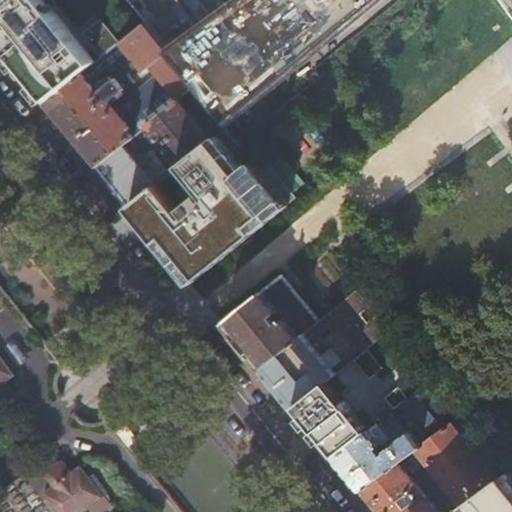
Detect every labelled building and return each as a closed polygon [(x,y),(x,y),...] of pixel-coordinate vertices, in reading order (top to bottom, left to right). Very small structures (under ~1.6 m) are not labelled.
[(0,0),(0,13),(15,0),(0,0)] [(236,0),(167,52),(196,87),(195,88),(226,126),(375,0),(236,0)] [(144,23),(143,24),(119,43),(143,72),(152,66),(179,101),(195,88),(196,87),(167,52),(144,23)] [(87,79),(95,73),(96,74),(118,57),(112,49),(46,103),(97,167),(125,144),(129,141),(146,127),(174,105),(160,89),(139,105),(130,95),(116,106),(111,110),(107,104),(111,100),(125,89),(129,86),(127,84),(129,81),(129,78),(126,76),(123,76),(121,77),(120,75),(115,78),(97,92),(95,89),(87,79)] [(113,75),(95,89),(97,92),(115,78),(113,75)] [(125,89),(111,100),(113,103),(127,92),(125,89)] [(111,110),(116,106),(113,103),(111,100),(107,104),(111,110)] [(224,128),(179,101),(174,105),(146,127),(179,166),(224,128)] [(287,204),(224,128),(179,166),(125,211),(193,284),(287,204)] [(129,141),(125,144),(142,167),(147,164),(129,141)] [(125,144),(97,167),(129,205),(170,172),(157,156),(147,164),(142,167),(125,144)] [(283,276),(225,323),(262,368),(304,334),(320,321),(283,276)] [(372,305),(367,299),(360,290),(331,313),(363,352),(366,349),(391,329),(378,313),(368,320),(362,312),(372,305)] [(304,334),(262,368),(293,407),(328,380),(335,374),(330,367),(339,360),(330,349),(321,356),(304,334)] [(382,368),(366,349),(363,352),(354,359),(369,378),(382,368)] [(15,376),(0,356),(0,406),(13,398),(13,393),(6,383),(15,376)] [(328,380),(293,407),(335,458),(369,430),(328,380)] [(408,400),(400,406),(422,433),(449,413),(434,395),(440,390),(434,382),(432,380),(408,400)] [(399,388),(386,398),(395,409),(400,406),(408,400),(399,388)] [(422,445),(360,489),(378,511),(438,511),(410,475),(425,463),(456,501),(453,504),(451,503),(443,509),(445,511),(452,511),(498,478),(453,422),(422,445)] [(369,430),(335,458),(360,489),(422,445),(410,430),(381,453),(375,447),(380,443),(382,443),(388,439),(376,425),(369,430)] [(54,486),(46,493),(59,511),(85,511),(92,508),(95,511),(102,511),(111,506),(82,466),(73,473),(65,462),(60,462),(47,472),(47,476),(54,486)] [(478,511),(473,505),(486,497),(498,511),(511,511),(511,477),(507,472),(498,478),(452,511),(478,511)]
